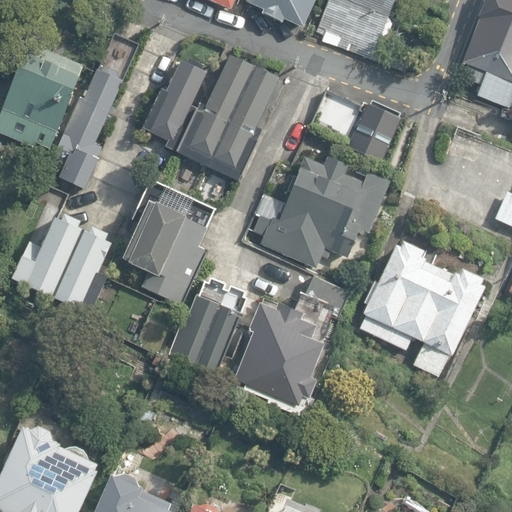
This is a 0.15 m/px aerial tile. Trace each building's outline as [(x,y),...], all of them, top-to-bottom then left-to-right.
[(211,0),(232,9),(235,0),(211,0)] [(282,20),(303,29),(315,0),(247,0),(247,2),(264,10),(262,14),(281,22),(282,20)] [(319,42),(403,75),(409,58),(377,46),(395,0),(329,0),(317,33),(322,35),(319,42)] [(509,109),(511,102),(511,0),(484,0),(478,18),(480,19),(462,64),(466,66),(461,77),(482,85),(477,96),(509,109)] [(100,59),(128,71),(144,34),(116,22),(100,59)] [(37,144),(52,149),(81,75),(79,74),(83,64),(27,42),(0,112),(0,134),(35,148),(37,144)] [(174,149),(237,179),(259,134),(250,130),(275,78),(227,55),(202,109),(195,106),(174,149)] [(206,67),(182,56),(167,89),(159,85),(140,125),(167,137),(164,145),(174,149),(195,106),(189,103),(206,67)] [(68,180),(85,188),(103,147),(94,143),(124,81),(121,80),(117,71),(108,67),(104,71),(98,68),(68,136),(65,135),(51,166),(70,175),(68,180)] [(313,123),(350,138),(363,105),(326,91),(313,123)] [(373,104),(369,103),(350,147),(383,162),(404,116),(400,115),(401,112),(374,100),(373,104)] [(489,111),(460,100),(451,120),(482,131),(489,111)] [(149,142),(137,136),(129,155),(141,161),(149,142)] [(261,244),(317,269),(325,249),(348,259),(357,234),(362,236),(365,230),(370,232),(390,182),(367,172),(363,183),(345,175),(349,166),(327,158),(324,166),(304,158),(296,179),(293,178),(287,194),(290,195),(286,204),(265,195),(257,215),(259,216),(252,232),(263,237),(261,244)] [(494,218),(511,226),(511,191),(511,193),(507,191),(494,218)] [(142,287),(183,306),(209,250),(199,245),(207,227),(149,201),(122,260),(149,272),(142,287)] [(63,219),(57,217),(43,247),(32,242),(14,279),(54,298),(86,230),(81,227),(84,221),(66,213),(63,219)] [(92,232),(86,230),(54,298),(92,315),(110,275),(102,272),(115,242),(110,240),(112,234),(94,226),(92,232)] [(413,365),(438,377),(449,355),(452,356),(485,287),(481,285),(483,280),(463,270),(460,275),(454,273),(453,276),(424,262),(427,257),(422,254),(423,251),(403,241),(400,248),(395,245),(377,282),(374,281),(363,304),(368,306),(364,314),(366,315),(360,328),(406,350),(412,339),(423,345),(413,365)] [(302,303),(338,319),(349,294),(313,277),(302,303)] [(245,292),(211,278),(209,283),(205,281),(199,297),(196,295),(186,318),(183,317),(166,356),(215,376),(241,314),(240,314),(246,299),(243,297),(245,292)] [(234,382),(298,408),(302,399),(308,402),(318,380),(311,377),(324,344),(311,339),(317,324),(301,318),(303,313),(281,304),(278,311),(258,303),(246,332),(253,334),(234,382)] [(150,429),(156,413),(144,409),(138,424),(150,429)] [(79,511),(99,472),(95,470),(97,464),(61,447),(62,444),(54,441),(52,431),(40,426),(33,429),(24,425),(0,476),(0,511),(79,511)] [(171,511),(172,511),(168,510),(171,503),(142,491),(144,487),(139,485),(136,477),(125,473),(117,476),(111,474),(94,511),(171,511)] [(448,511),(455,496),(441,489),(434,503),(448,511)] [(217,511),(215,508),(203,502),(194,505),(190,511),(217,511)]
